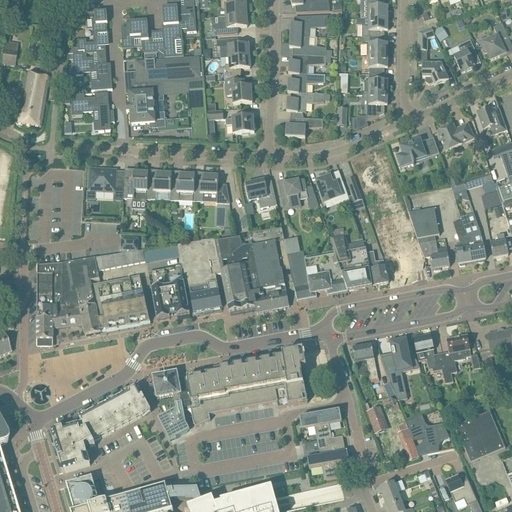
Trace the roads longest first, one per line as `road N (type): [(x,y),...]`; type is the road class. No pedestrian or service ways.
road 1 (unknown): [(282,419),(204,429),(193,434),(189,451),(203,460),(268,449),(280,443),(284,423)]
road 2 (residential): [(131,364),(145,346),(193,336),(226,349),(328,330)]
road 3 (unclassified): [(15,401),(24,384),(24,242)]
road 4 (residential): [(273,157),(278,0)]
road 5 (residential): [(466,289),(339,309),(328,316),(328,330)]
road 6 (residential): [(122,151),(113,2)]
road 7 (residential): [(273,157),(319,157),(414,119)]
road 8 (residential): [(126,151),(273,157)]
road 9 (residential): [(333,339),(468,307)]
road 10 (residential): [(360,468),(333,339)]
road 11 (residential): [(414,119),(406,98),(407,0)]
